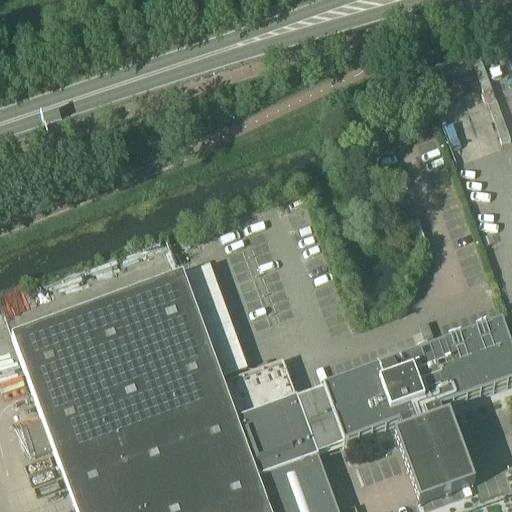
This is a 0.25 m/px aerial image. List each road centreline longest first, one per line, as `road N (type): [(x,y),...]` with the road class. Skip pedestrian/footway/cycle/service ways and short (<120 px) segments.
road 1 (secondary): [(0,123),(260,38)]
road 2 (secondary): [(260,38),(423,0)]
